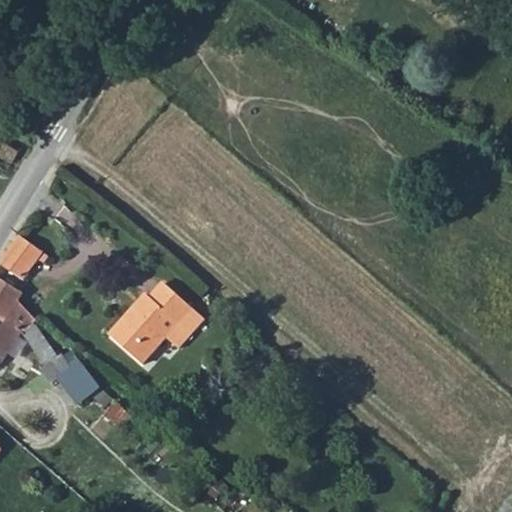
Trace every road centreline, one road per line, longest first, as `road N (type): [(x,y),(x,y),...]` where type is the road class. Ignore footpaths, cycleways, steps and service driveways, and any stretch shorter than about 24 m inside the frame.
road 1 (track): [(49,143),(164,221),(332,363)]
road 2 (unclassified): [(0,226),(140,0)]
